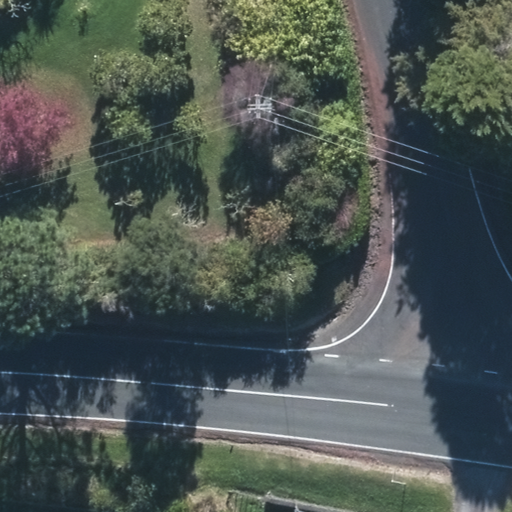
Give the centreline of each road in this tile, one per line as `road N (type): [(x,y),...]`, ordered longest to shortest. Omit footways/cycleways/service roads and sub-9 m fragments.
road 1 (tertiary): [(440,411),(0,371)]
road 2 (residential): [(400,0),(440,273),(440,411)]
